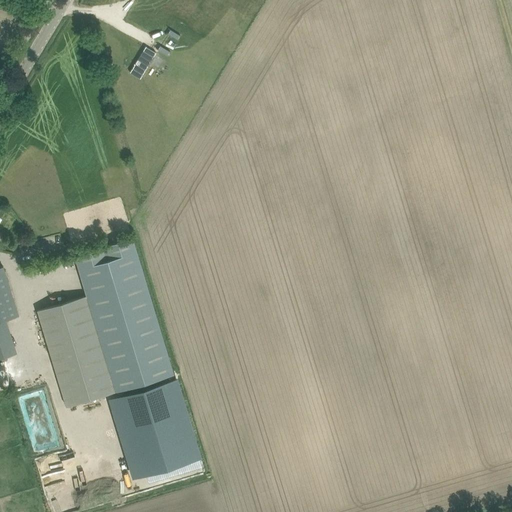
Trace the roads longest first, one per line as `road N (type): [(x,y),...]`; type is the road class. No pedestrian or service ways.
road 1 (unknown): [(0,250),(10,255),(67,423),(100,444)]
road 2 (tertiary): [(0,110),(65,1)]
